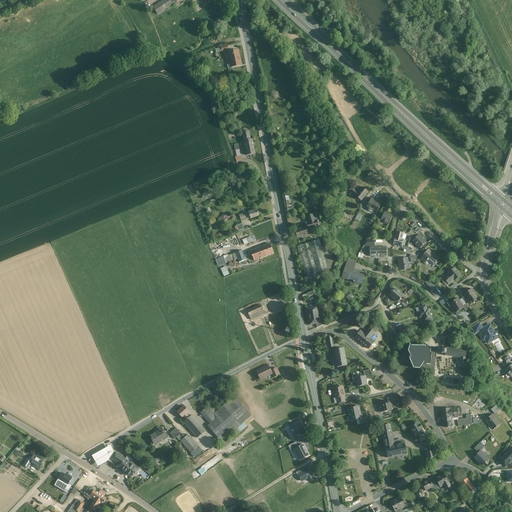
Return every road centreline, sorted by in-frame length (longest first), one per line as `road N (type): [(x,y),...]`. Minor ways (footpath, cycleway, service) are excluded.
road 1 (secondary): [(241,0),(303,338)]
road 2 (primary): [(500,200),(286,0)]
road 3 (unclassified): [(80,462),(303,338)]
road 4 (secondary): [(303,338),(337,511)]
road 5 (unclassified): [(401,200),(360,153),(317,76)]
